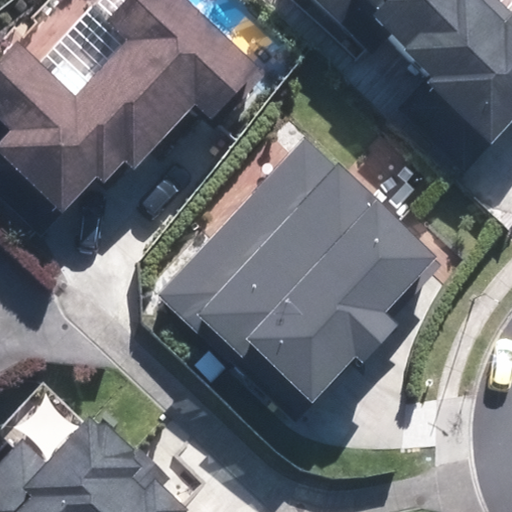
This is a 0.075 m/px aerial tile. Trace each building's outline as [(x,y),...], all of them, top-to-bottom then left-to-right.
[(101,0),(77,28),(100,49),(51,104),(0,57),(0,189),(38,223),(72,185),(82,194),(103,170),(114,179),(174,113),(193,130),(221,99),(234,111),(256,87),(159,0),(101,0)] [(286,0),(284,4),(319,35),(330,22),(404,86),(398,94),(467,154),(492,126),(498,132),(511,116),(511,0),(495,0),(487,10),(475,0),(286,0)] [(338,372),(377,332),(360,315),(411,263),(291,146),(139,301),(211,371),(221,360),(279,416),(330,364),(338,372)] [(0,282),(14,270),(0,254),(0,282)] [(101,463),(23,404),(0,433),(0,511),(147,511),(138,505),(154,484),(110,451),(101,463)]
